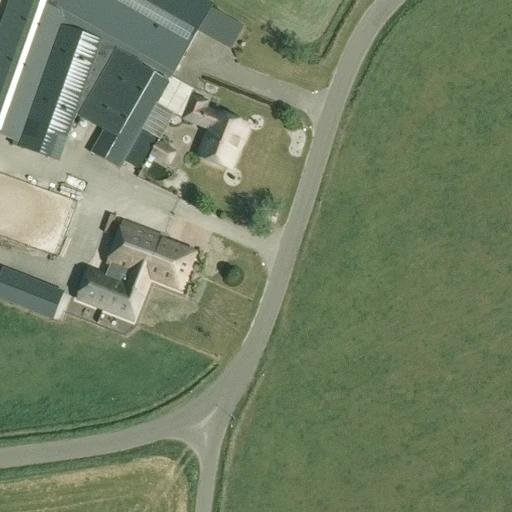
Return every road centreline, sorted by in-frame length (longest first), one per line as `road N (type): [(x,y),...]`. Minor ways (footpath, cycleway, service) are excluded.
road 1 (unclassified): [(196,419),(251,352),(349,61),(385,2)]
road 2 (unclassified): [(0,460),(91,449),(196,419)]
